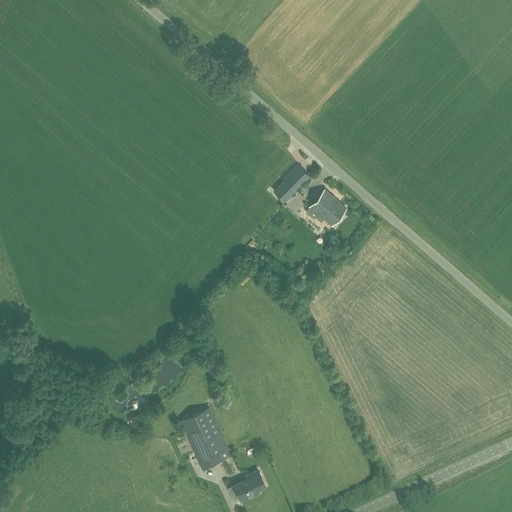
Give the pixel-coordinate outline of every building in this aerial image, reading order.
[(272,190),(285,201),(310,176),(292,157),(276,171),(283,178),(272,190)] [(331,224),(346,207),(325,189),(310,206),(331,224)] [(230,232),(251,249),(279,215),(258,198),(230,232)] [(316,247),(321,242),(302,225),(297,230),(316,247)] [(254,271),(243,280),(246,284),(257,275),(254,271)] [(223,459),(220,451),(229,447),(210,406),(179,419),(201,469),(223,459)] [(140,413),(128,416),(133,430),(144,427),(140,413)] [(254,491),(266,485),(258,469),(246,475),(247,478),(234,484),(241,500),(255,494),(254,491)]
